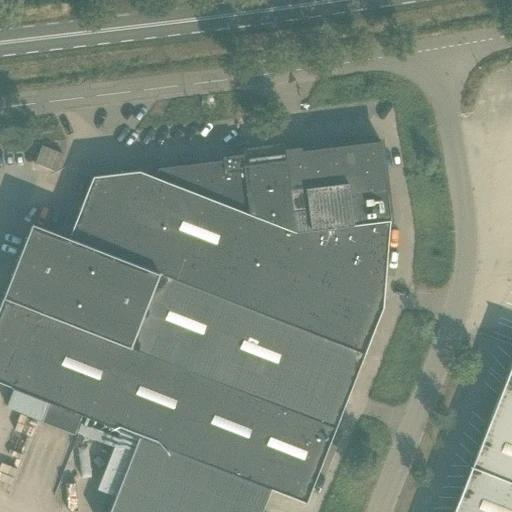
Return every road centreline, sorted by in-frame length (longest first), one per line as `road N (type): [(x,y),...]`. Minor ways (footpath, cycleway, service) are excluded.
road 1 (unclassified): [(377,511),(456,310),(465,265),(464,216),(433,49)]
road 2 (unclassified): [(0,109),(433,49)]
road 3 (secondary): [(0,43),(355,0)]
